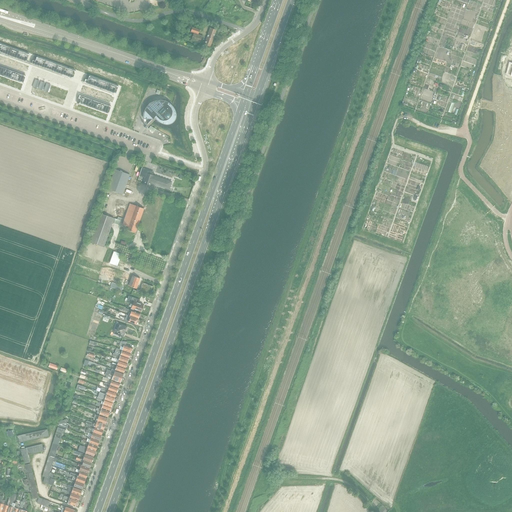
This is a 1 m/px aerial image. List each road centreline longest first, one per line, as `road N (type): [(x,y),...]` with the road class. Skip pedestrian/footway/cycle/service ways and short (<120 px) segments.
road 1 (track): [(213,511),(393,0)]
road 2 (residential): [(83,511),(203,172),(194,117),(204,84)]
road 3 (primary): [(244,99),(97,511)]
road 4 (primary): [(108,511),(254,102)]
road 5 (secondary): [(204,84),(0,14)]
road 6 (unclassified): [(0,100),(155,153)]
